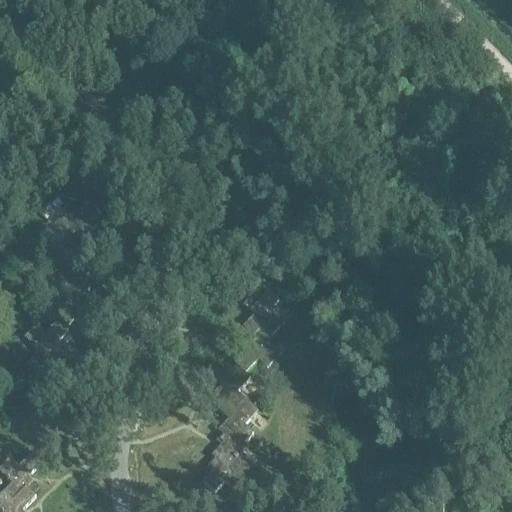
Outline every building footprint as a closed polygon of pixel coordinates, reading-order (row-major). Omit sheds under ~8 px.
[(72,267),(79,260),(82,257),(79,254),(91,240),(87,237),(96,228),(92,224),(99,215),(88,204),(78,215),(67,206),(56,218),(60,222),(54,229),(65,240),(54,251),(58,254),(72,267)] [(72,267),(58,254),(50,264),(58,272),(45,286),(57,297),(66,287),(81,300),(87,294),(90,291),(75,277),(85,266),(79,260),(72,267)] [(66,331),(66,330),(74,322),(88,335),(98,325),(83,311),(93,299),(87,294),(81,300),(66,287),(57,297),(66,305),(53,319),(58,324),(66,331)] [(240,334),(243,336),(251,343),(264,329),(273,338),(285,325),(271,312),(279,303),(269,294),(255,308),(249,302),(243,308),(254,319),(240,334)] [(54,357),(61,364),(66,358),(55,348),(69,332),(66,330),(66,331),(58,324),(46,337),(37,329),(25,342),(39,355),(31,363),(41,371),(54,357)] [(237,370),(245,377),(258,364),(267,372),(279,359),(265,346),(273,338),(264,329),(251,343),(243,336),(238,342),(249,353),(235,368),(237,370)] [(41,371),(31,363),(19,376),(34,389),(26,397),(35,407),(49,392),(55,398),(61,392),(50,382),(63,366),(61,364),(54,357),(41,371)] [(210,401),(216,406),(217,406),(222,400),(237,413),(246,403),(238,396),(250,382),(245,377),(237,370),(229,379),(215,365),(206,375),(221,389),(210,401)] [(218,434),(224,439),(230,433),(245,446),(254,437),(245,429),(258,415),(246,403),(237,413),(222,400),(217,406),(216,406),(214,409),(228,423),(218,434)] [(249,450),(245,446),(230,433),(224,439),(224,440),(221,443),(224,446),(211,459),(215,463),(206,472),(211,476),(203,485),(215,496),(225,485),(236,495),(247,482),(243,478),(249,471),(238,461),(249,450)] [(33,497),(39,491),(28,480),(42,466),(32,456),(19,470),(10,461),(0,471),(0,476),(12,487),(3,496),(13,505),(27,491),(33,497)] [(13,505),(3,496),(0,499),(0,511),(24,511),(36,500),(33,497),(27,491),(13,505)]
